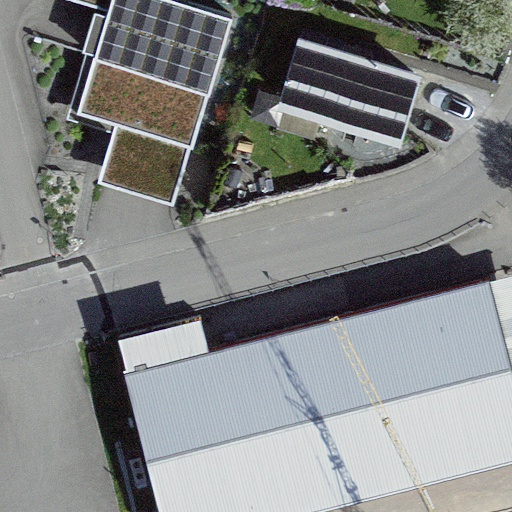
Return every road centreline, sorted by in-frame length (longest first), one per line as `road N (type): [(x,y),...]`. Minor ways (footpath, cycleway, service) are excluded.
road 1 (residential): [(511,152),(462,196),(409,221),(47,318)]
road 2 (residential): [(47,318),(0,145)]
